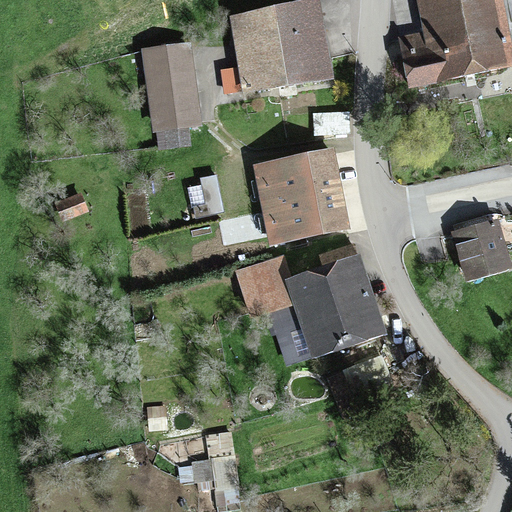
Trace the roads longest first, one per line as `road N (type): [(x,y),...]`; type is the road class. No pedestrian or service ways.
road 1 (residential): [(382,217),(406,296),(511,431)]
road 2 (unclassified): [(374,0),(368,139),(382,217)]
road 3 (unclassified): [(382,217),(511,190)]
